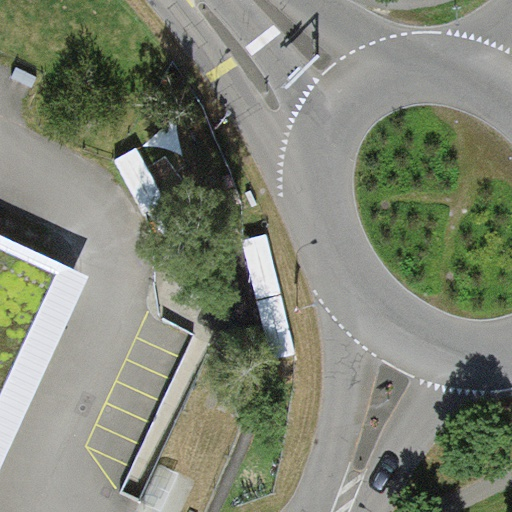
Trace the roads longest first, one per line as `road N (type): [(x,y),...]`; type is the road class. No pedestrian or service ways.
road 1 (secondary): [(340,89),(321,127),(320,215),(343,273),(402,331)]
road 2 (residential): [(402,331),(330,511)]
road 3 (secondary): [(511,92),(439,69),(385,68),(340,89)]
road 4 (secondary): [(340,89),(253,0)]
